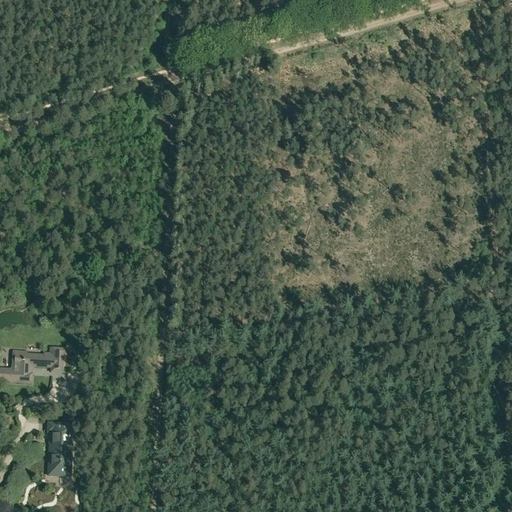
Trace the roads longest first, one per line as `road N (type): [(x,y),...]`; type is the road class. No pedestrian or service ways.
road 1 (track): [(171,80),(153,511)]
road 2 (track): [(459,0),(171,80)]
road 3 (track): [(171,80),(0,133)]
